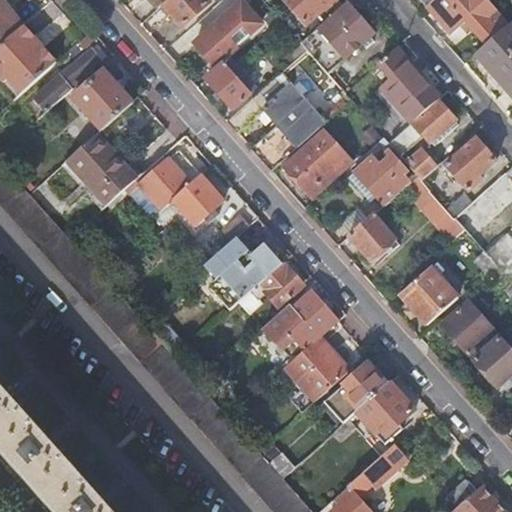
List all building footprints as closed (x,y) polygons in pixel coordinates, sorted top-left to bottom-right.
[(10,9),(2,0),(0,0),(0,46),(24,26),(10,9)] [(149,0),(158,10),(162,6),(156,0),(149,0)] [(205,0),(168,0),(163,5),(173,16),(183,27),(209,4),(205,0)] [(282,0),(313,35),(328,22),(320,13),(335,0),(282,0)] [(434,0),(426,8),(452,37),(460,30),(467,24),(487,46),(507,27),(483,0),(434,0)] [(250,33),(261,24),(241,1),(194,43),(217,69),(205,79),(219,94),(234,111),(256,91),(225,55),(234,46),(228,38),(243,24),(250,33)] [(30,21),(50,41),(68,24),(48,4),(30,21)] [(360,21),(347,6),(328,22),(313,35),(301,46),(306,51),(328,76),(364,46),(367,49),(373,44),(370,40),(374,37),(360,21)] [(511,26),(510,24),(507,27),(487,46),(475,57),(497,82),(511,97),(511,26)] [(40,45),(24,26),(0,46),(0,79),(4,84),(9,81),(21,95),(57,64),(40,45)] [(85,49),(99,38),(93,32),(80,44),(85,49)] [(80,44),(69,53),(73,59),(85,49),(80,44)] [(94,52),(102,61),(107,57),(99,47),(94,52)] [(419,74),(397,49),(378,66),(390,79),(379,88),(412,125),(413,123),(441,99),(419,74)] [(34,99),(46,113),(73,89),(71,87),(102,61),(94,52),(92,50),(77,63),(62,75),(34,99)] [(73,98),(102,130),(133,103),(118,87),(104,71),(73,98)] [(288,82),(281,73),(227,122),(238,133),(264,110),(266,108),(288,82)] [(291,86),(266,108),(264,110),(278,126),(265,138),(253,150),(272,172),(326,124),(291,86)] [(413,123),(412,125),(389,145),(401,158),(419,142),(423,146),(427,142),(429,145),(455,122),(447,113),(439,104),(415,125),(413,123)] [(455,122),(429,145),(433,148),(458,126),(455,122)] [(314,202),(351,168),(349,166),(352,163),(325,132),(322,135),(284,167),(299,185),(314,202)] [(98,134),(66,162),(106,207),(126,190),(136,181),(137,179),(118,157),(98,134)] [(477,139),(446,166),(469,193),(484,180),(480,176),(496,161),(487,150),(477,139)] [(403,189),(410,183),(404,176),(408,173),(390,151),(385,156),(388,159),(381,166),(373,157),(388,144),(387,143),(386,142),(353,172),(369,189),(384,206),(403,189)] [(162,211),(202,176),(191,163),(179,150),(178,151),(174,146),(137,179),(136,181),(140,185),(139,186),(162,211)] [(406,164),(417,177),(421,182),(436,168),(440,165),(429,152),(424,157),(420,152),(406,164)] [(313,511),(283,478),(260,452),(230,419),(200,385),(177,359),(154,334),(143,321),(96,269),(70,239),(30,195),(0,161),(0,204),(274,511),(313,511)] [(436,168),(421,182),(430,192),(445,179),(436,168)] [(472,204),(455,220),(465,232),(472,240),(511,204),(511,180),(506,174),(472,204)] [(162,211),(155,217),(162,225),(180,209),(196,227),(205,219),(209,224),(220,215),(215,210),(225,201),(213,188),(202,176),(162,211)] [(421,182),(417,177),(410,183),(403,189),(421,210),(435,199),(430,192),(421,182)] [(155,217),(162,211),(139,186),(140,185),(136,181),(126,190),(152,219),(155,217)] [(464,195),(446,210),(449,214),(455,220),(472,204),(464,195)] [(334,221),(349,238),(373,216),(358,199),(334,221)] [(446,210),(435,199),(421,210),(436,226),(449,214),(446,210)] [(449,214),(436,226),(452,244),(465,232),(455,220),(449,214)] [(237,238),(250,226),(240,215),(223,231),(232,242),(237,238)] [(373,216),(349,238),(372,263),(381,255),(389,248),(394,252),(400,246),(373,216)] [(511,241),(507,236),(486,255),(498,269),(509,281),(511,284),(511,241)] [(239,303),(283,264),(270,250),(265,244),(250,257),(247,253),(249,251),(237,238),(232,242),(205,266),(217,280),(209,286),(231,311),(239,303)] [(283,264),(239,303),(249,314),(262,303),(258,300),(266,293),(278,307),(303,285),(293,274),(284,264),(283,264)] [(428,327),(459,299),(432,268),(400,296),(414,311),(428,327)] [(492,274),(503,287),(509,281),(498,269),(492,274)] [(511,297),(511,284),(509,281),(503,287),(511,297)] [(290,304),(263,328),(294,362),(321,339),(339,322),(326,307),(313,292),(294,308),(290,304)] [(438,322),(420,338),(429,347),(438,339),(447,331),(469,356),(496,332),(469,302),(442,326),(438,322)] [(166,323),(154,334),(177,359),(189,349),(166,323)] [(511,350),(500,337),(473,361),(486,375),(499,389),(511,379),(511,350)] [(294,362),(287,368),(317,401),(350,372),(335,355),(321,339),(294,362)] [(344,424),(390,382),(389,381),(387,384),(377,374),(368,363),(325,402),(344,424)] [(344,424),(332,434),(340,443),(356,427),(353,424),(360,417),(386,445),(403,430),(399,425),(416,410),(403,396),(390,382),(344,424)] [(0,452),(53,511),(111,511),(102,501),(63,458),(21,411),(0,387),(0,452)] [(368,470),(381,485),(409,460),(403,453),(396,445),(368,470)] [(368,470),(343,492),(346,496),(339,502),(342,506),(334,511),(371,511),(362,502),(381,485),(368,470)] [(459,509),(477,493),(472,487),(467,481),(448,497),(459,509)] [(459,509),(455,511),(505,511),(494,499),(483,487),(477,493),(459,509)]
